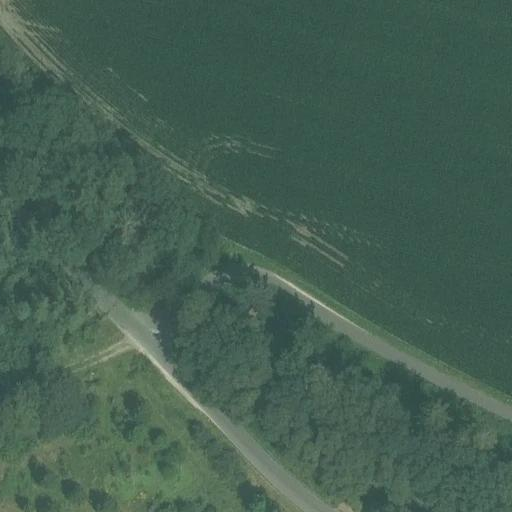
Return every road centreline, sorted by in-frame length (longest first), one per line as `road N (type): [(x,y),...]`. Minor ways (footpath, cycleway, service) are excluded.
road 1 (unclassified): [(511,420),(255,275),(213,280),(147,341)]
road 2 (unclassified): [(147,341),(0,202)]
road 3 (track): [(147,341),(0,399)]
road 4 (unclassified): [(318,511),(209,404)]
